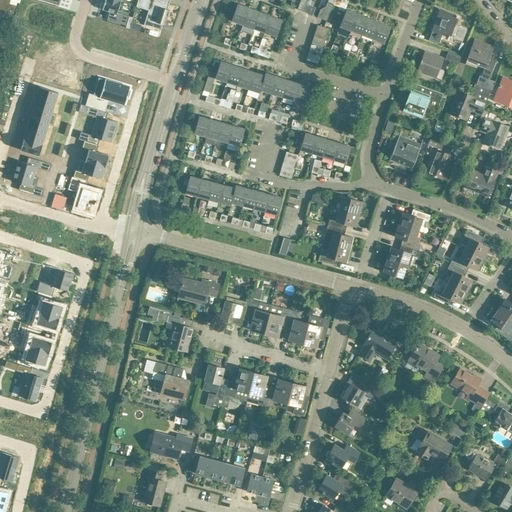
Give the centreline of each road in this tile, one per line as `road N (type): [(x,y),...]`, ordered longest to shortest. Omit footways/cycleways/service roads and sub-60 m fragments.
road 1 (residential): [(0,400),(31,409),(45,402),(82,277),(71,260),(0,238)]
road 2 (tertiary): [(65,511),(120,278)]
road 3 (unclassified): [(351,287),(140,233)]
road 4 (unclassified): [(511,366),(418,307),(351,287)]
road 5 (residential): [(170,88),(81,54),(74,39),(85,0)]
road 6 (residential): [(292,511),(329,371)]
road 7 (residential): [(386,96),(298,64),(311,18)]
road 8 (residential): [(139,92),(97,227)]
road 9 (residential): [(511,236),(388,189)]
road 10 (residential): [(329,371),(204,335)]
